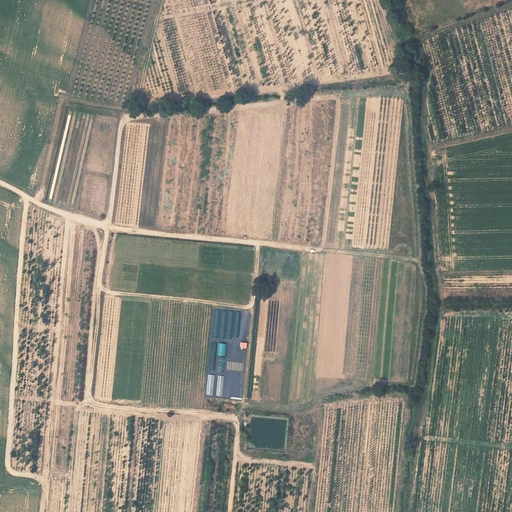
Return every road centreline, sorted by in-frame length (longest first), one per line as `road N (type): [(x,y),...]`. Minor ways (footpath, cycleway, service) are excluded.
road 1 (track): [(314,468),(243,455),(238,422),(229,416),(171,417),(89,403),(99,260),(93,223)]
road 2 (track): [(41,511),(43,479),(9,471),(7,454),(26,196)]
road 3 (track): [(289,101),(123,121),(106,226)]
road 4 (track): [(377,255),(106,226)]
road 5 (track): [(106,226),(106,291),(248,307),(257,243)]
